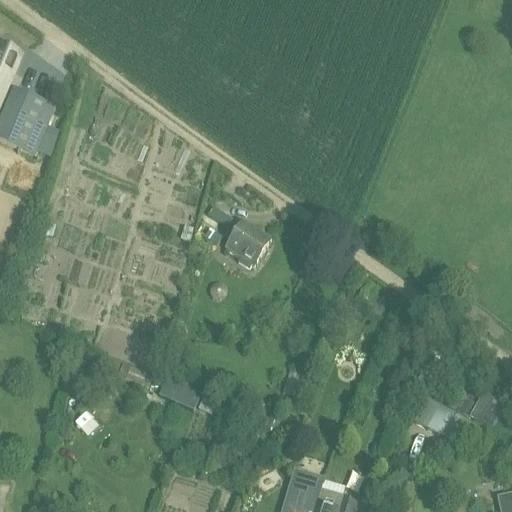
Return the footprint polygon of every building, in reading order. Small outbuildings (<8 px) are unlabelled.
[(0,111),(21,54),(0,45),(0,111)] [(55,110),(13,92),(0,123),(0,144),(34,159),(55,110)] [(238,264),(250,272),(252,269),(255,271),(272,244),(243,225),(225,252),(240,261),(238,264)] [(210,231),(205,239),(218,247),(223,239),(210,231)] [(117,378),(121,368),(109,364),(105,374),(117,378)] [(122,365),(121,368),(117,378),(149,389),(154,376),(122,365)] [(413,392),(425,400),(441,375),(428,367),(413,392)] [(184,410),(192,413),(200,392),(166,378),(158,399),(184,410)] [(469,421),(492,434),(492,433),(511,445),(511,443),(511,428),(500,421),(510,403),(488,390),(478,407),(469,421)] [(197,408),(212,415),(219,399),(203,392),(201,396),(202,396),(197,408)] [(454,411),(469,421),(478,407),(462,398),(454,411)] [(414,425),(464,453),(477,430),(427,402),(414,425)] [(81,429),(94,437),(102,424),(90,416),(81,429)] [(266,430),(276,434),(280,425),(270,421),(266,430)] [(205,447),(221,452),(228,431),(212,426),(205,447)] [(318,507),(321,494),(324,484),(325,482),(295,473),(288,496),(299,500),(295,511),(316,511),(318,507)] [(356,511),(358,506),(321,494),(318,507),(316,511),(356,511)] [(511,511),(511,496),(498,500),(500,511),(511,511)]
